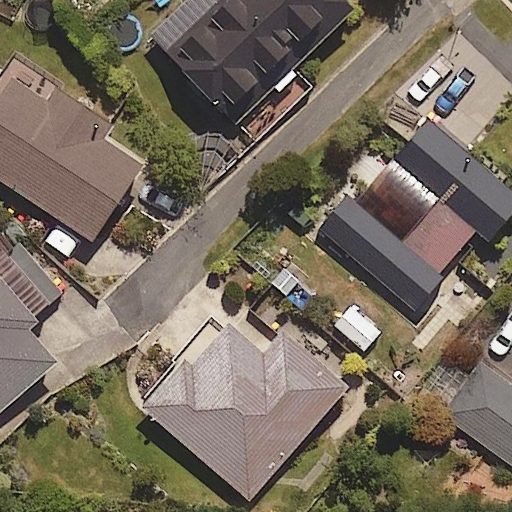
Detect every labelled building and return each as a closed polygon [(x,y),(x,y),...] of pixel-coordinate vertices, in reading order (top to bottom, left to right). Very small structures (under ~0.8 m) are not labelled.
[(180,0),(149,31),(236,119),(355,2),(352,0),(180,0)] [(21,58),(0,90),(0,175),(61,215),(44,241),(75,261),(141,159),(96,130),(107,113),(21,58)] [(404,139),(380,167),(324,232),(409,306),(475,229),(487,239),(511,209),(511,184),(428,112),(404,139)] [(351,142),(380,167),(404,139),(375,114),(351,142)] [(51,302),(0,242),(0,405),(57,357),(27,322),(51,302)] [(268,341),(225,305),(141,404),(250,496),(351,377),(285,321),(268,341)] [(511,382),(480,358),(441,409),(511,462),(511,382)]
